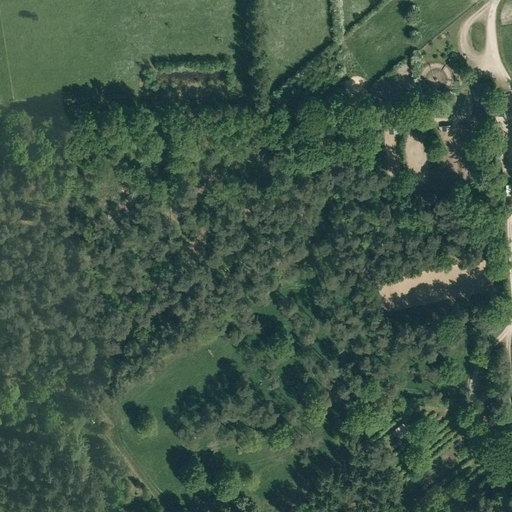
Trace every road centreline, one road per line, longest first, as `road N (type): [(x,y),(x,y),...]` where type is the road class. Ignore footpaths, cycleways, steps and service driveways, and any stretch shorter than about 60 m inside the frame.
road 1 (track): [(0,217),(70,232),(98,225),(123,203),(177,210),(227,154),(266,128),(511,118)]
road 2 (track): [(177,210),(188,265),(182,285),(78,378),(31,396),(0,365)]
road 3 (track): [(188,265),(236,242),(256,178),(300,151),(372,148)]
road 4 (track): [(503,511),(503,480),(471,408),(471,381),(511,314)]
road 5 (track): [(31,396),(69,419),(137,511)]
